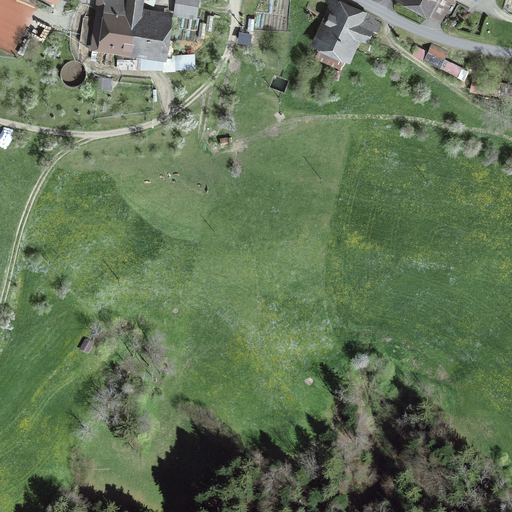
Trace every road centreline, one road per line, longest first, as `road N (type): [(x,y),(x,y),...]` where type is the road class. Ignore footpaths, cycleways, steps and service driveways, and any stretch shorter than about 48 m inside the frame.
road 1 (track): [(90,136),(124,134),(172,116),(206,87),(225,61),(238,0)]
road 2 (track): [(0,316),(50,168),(90,136)]
road 3 (unclassified): [(511,52),(453,41),(361,0)]
